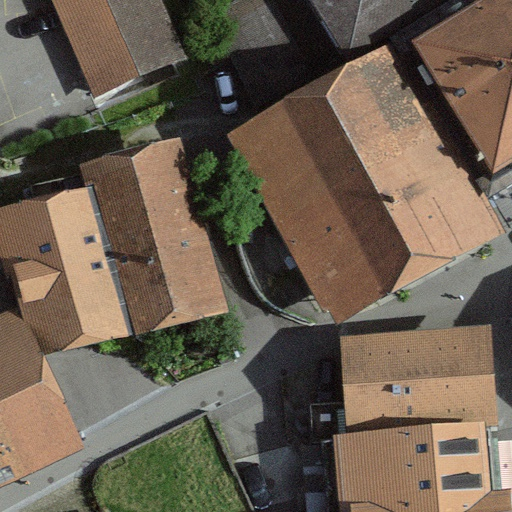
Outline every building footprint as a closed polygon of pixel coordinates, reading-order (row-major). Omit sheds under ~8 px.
[(152,0),(58,0),(99,93),(178,59),(152,0)] [(262,0),(243,0),(210,17),(256,108),(304,81),(262,0)] [(436,0),(317,0),(350,53),(436,0)] [(511,0),(482,0),(402,49),(406,56),(490,194),(511,180),(511,0)] [(466,207),(490,194),(406,56),(239,147),(261,187),(237,200),(235,236),(243,269),(257,297),(304,272),(326,315),(479,231),(466,207)] [(84,175),(92,202),(127,327),(219,306),(205,258),(193,261),(165,156),(84,175)] [(127,328),(127,327),(92,202),(0,223),(0,249),(7,278),(16,276),(37,348),(127,328)] [(0,407),(39,392),(6,326),(0,328),(0,407)] [(314,447),(322,446),(480,434),(475,341),(344,352),(348,405),(311,408),(314,447)] [(64,446),(39,392),(0,407),(0,464),(5,462),(10,472),(64,446)] [(489,433),(322,446),(327,511),(500,511),(500,508),(496,508),(489,433)]
